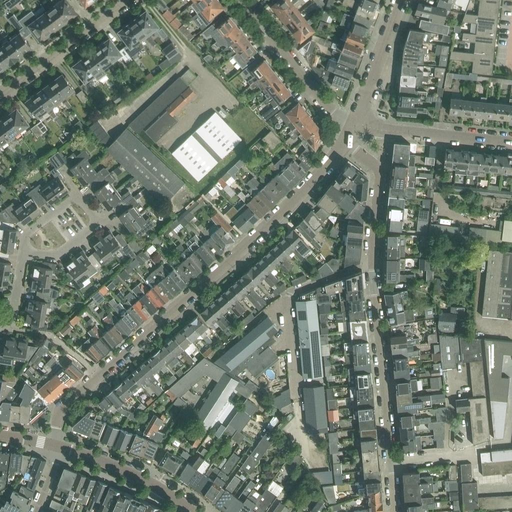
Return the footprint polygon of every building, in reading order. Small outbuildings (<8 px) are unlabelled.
[(52,0),(52,1),(68,22),(72,19),(72,17),(72,16),(76,13),(66,0),(52,0)] [(197,13),(213,0),(195,0),(194,1),(191,4),(197,13)] [(213,0),(197,13),(204,21),(204,22),(206,24),(216,16),(214,14),(221,8),(219,5),(218,3),(218,2),(217,0),(215,0),(213,0)] [(276,0),(278,2),(272,6),(273,7),(273,9),(275,11),(276,11),(277,12),(278,12),(280,14),(298,0),(290,0),(289,1),(288,0),(276,0)] [(304,1),(304,0),(298,0),(280,14),(282,17),(282,18),(283,19),(282,20),(285,24),(299,13),(295,8),(304,1)] [(324,3),(321,0),(315,0),(315,1),(322,10),(324,3)] [(373,14),(375,10),(347,0),(343,0),(343,3),(357,8),(356,13),(371,19),(372,17),(373,17),(374,15),(373,14)] [(377,4),(378,2),(373,0),(347,0),(375,10),(376,7),(377,7),(378,4),(377,4)] [(438,0),(436,7),(446,9),(450,10),(452,2),(462,6),(462,9),(466,11),(469,0),(438,0)] [(499,6),(499,0),(477,0),(479,1),(478,15),(496,17),(497,6),(499,6)] [(68,22),(52,1),(44,7),(58,27),(62,24),(65,24),(68,22)] [(419,4),(415,14),(432,18),(432,21),(431,22),(443,24),(443,23),(446,9),(436,7),(419,4)] [(58,27),(44,7),(43,6),(34,13),(37,17),(50,35),(54,32),(54,30),(58,27)] [(168,9),(163,13),(162,14),(169,21),(180,12),(179,10),(173,15),(168,9)] [(32,10),(19,20),(22,25),(23,26),(29,34),(33,31),(40,40),(44,37),(47,38),(50,35),(37,17),(34,13),(32,10)] [(158,26),(146,11),(142,15),(140,14),(135,18),(136,19),(149,35),(150,34),(154,31),(155,33),(157,32),(162,39),(167,35),(161,28),(159,29),(157,27),(158,26)] [(324,12),(321,20),(326,22),(329,14),(324,12)] [(306,21),(299,13),(285,24),(289,28),(290,28),(291,29),(293,32),(306,21)] [(371,20),(371,19),(356,13),(354,16),(344,13),(342,18),(368,27),(370,24),(371,24),(372,20),(371,20)] [(22,25),(19,20),(14,14),(8,18),(18,31),(23,26),(22,25)] [(494,36),(495,25),(497,25),(498,17),(496,17),(478,15),(465,14),(462,22),(477,23),(476,34),(494,36)] [(176,17),(170,22),(176,29),(182,23),(176,17)] [(202,32),(206,38),(210,34),(216,41),(217,41),(236,25),(233,21),(234,20),(231,17),(230,17),(229,17),(224,20),(221,17),(213,23),(202,32)] [(313,21),(311,18),(310,18),(306,21),(293,32),(296,35),(295,35),(296,36),(296,38),(298,40),(299,40),(300,41),(313,30),(309,25),(313,21)] [(342,18),(339,26),(345,28),(346,28),(365,36),(366,35),(367,35),(368,31),(367,31),(368,27),(342,18)] [(149,35),(136,19),(133,21),(131,21),(127,24),(140,41),(146,37),(153,46),(156,43),(150,34),(149,35)] [(325,33),(327,24),(320,21),(317,30),(325,33)] [(431,22),(429,30),(447,34),(448,26),(431,22)] [(122,29),(119,32),(128,44),(123,48),(130,57),(144,47),(140,41),(127,24),(123,27),(122,29)] [(179,28),(184,33),(190,39),(193,37),(183,25),(179,28)] [(216,41),(214,43),(217,46),(220,45),(222,44),(223,43),(224,43),(226,44),(227,46),(228,45),(243,33),(240,28),(239,29),(236,25),(217,41),(216,41)] [(365,36),(346,28),(342,39),(362,46),(365,36)] [(422,42),(425,32),(425,31),(410,29),(406,39),(421,42),(422,42)] [(31,47),(20,32),(11,38),(22,54),(23,53),(25,53),(28,51),(28,49),(31,47)] [(231,56),(249,42),(246,38),(247,37),(243,33),(228,45),(232,51),(227,55),(229,58),(231,56)] [(463,33),(462,41),(475,43),(474,53),(492,55),(493,44),(495,44),(496,36),(494,36),(476,34),(463,33)] [(358,57),(362,46),(342,39),(340,38),(338,44),(333,42),(313,35),(311,40),(316,41),(316,42),(358,57)] [(11,38),(10,38),(2,44),(14,60),(15,59),(17,60),(19,58),(19,56),(22,54),(11,38)] [(103,42),(99,45),(112,62),(117,59),(119,60),(123,57),(128,64),(133,60),(130,57),(123,48),(118,51),(109,39),(105,42),(103,42)] [(420,47),(421,42),(406,39),(403,51),(424,53),(424,52),(426,53),(426,48),(420,47)] [(312,53),(312,52),(316,42),(316,41),(311,40),(306,51),(312,53)] [(172,42),(161,50),(168,58),(168,59),(178,52),(179,51),(172,42)] [(254,58),(251,54),(256,50),(255,49),(256,48),(253,45),(252,46),(249,42),(231,56),(241,69),(254,58)] [(14,60),(2,44),(0,45),(0,59),(5,66),(9,63),(11,64),(13,62),(13,60),(14,60)] [(112,62),(99,45),(94,48),(95,50),(91,53),(105,71),(110,77),(114,75),(108,66),(112,62)] [(448,56),(449,46),(442,45),(440,54),(440,55),(448,56)] [(353,68),(357,59),(333,50),(331,53),(339,56),(337,62),(337,63),(353,68)] [(315,68),(315,67),(320,56),(320,55),(312,52),(312,53),(306,51),(304,58),(311,67),(315,68)] [(423,63),(424,53),(403,51),(402,64),(417,66),(417,65),(417,63),(423,63)] [(493,63),(494,55),(492,55),(474,53),(450,51),(449,59),(473,61),(471,73),(477,74),(492,75),(492,74),(490,74),(491,63),(493,63)] [(182,56),(179,52),(178,52),(168,59),(168,58),(159,64),(163,70),(182,56)] [(105,71),(91,53),(87,56),(85,55),(81,58),(95,76),(98,80),(107,74),(105,71)] [(204,58),(204,59),(207,63),(208,62),(212,59),(209,55),(204,58)] [(95,76),(81,58),(77,61),(77,64),(73,67),(85,82),(81,85),(87,94),(92,90),(88,84),(92,80),(91,79),(95,76)] [(350,78),(353,68),(337,63),(337,62),(329,59),(325,69),(350,78)] [(252,63),(240,72),(241,72),(244,76),(247,76),(250,74),(253,77),(248,81),(250,84),(270,68),(264,60),(260,63),(256,66),(252,63)] [(422,71),(423,66),(417,65),(417,66),(402,64),(401,74),(428,77),(428,71),(422,71)] [(435,66),(434,76),(438,77),(438,78),(443,78),(445,67),(435,66)] [(346,89),(349,80),(315,67),(315,68),(311,67),(321,79),(324,75),(333,78),(331,84),(346,89)] [(262,88),(277,77),(276,76),(277,75),(275,72),(274,72),(270,68),(250,84),(253,88),(257,84),(261,89),(262,88)] [(189,69),(184,73),(192,81),(196,77),(189,69)] [(150,72),(145,76),(149,81),(154,77),(150,72)] [(447,72),(444,85),(450,86),(452,77),(453,73),(447,72)] [(192,81),(184,73),(180,77),(188,85),(192,81)] [(428,80),(428,77),(401,74),(400,84),(415,85),(416,79),(428,80)] [(75,92),(62,75),(53,82),(65,98),(65,97),(70,93),(71,95),(75,92)] [(188,85),(180,77),(180,76),(175,80),(184,89),(188,85)] [(263,101),(284,85),(281,81),(282,80),(279,77),(278,78),(277,77),(262,88),(266,94),(261,98),(263,101)] [(184,89),(175,80),(171,84),(180,93),(184,89)] [(65,98),(53,82),(50,84),(49,84),(47,84),(43,87),(56,104),(62,100),(68,108),(71,105),(65,97),(65,98)] [(180,93),(171,84),(167,88),(175,97),(180,93)] [(415,90),(415,85),(400,84),(399,94),(426,96),(427,91),(415,90)] [(287,89),(284,85),(263,101),(266,104),(270,101),(273,106),(272,107),(276,111),(281,107),(278,103),(290,93),(290,92),(291,92),(288,88),(287,89)] [(56,104),(43,87),(38,91),(38,93),(35,95),(50,115),(50,114),(53,118),(57,116),(51,108),(56,104)] [(167,110),(145,131),(156,142),(178,121),(178,120),(173,115),(196,93),(190,87),(166,109),(167,110)] [(175,97),(167,88),(163,92),(171,101),(175,97)] [(82,90),(81,90),(76,94),(83,103),(88,99),(82,90)] [(171,101),(163,92),(158,96),(167,105),(171,101)] [(414,99),(441,101),(442,98),(436,97),(437,97),(426,96),(399,94),(398,103),(413,105),(414,99)] [(50,115),(35,95),(26,102),(38,118),(39,117),(41,120),(36,124),(43,133),(46,138),(51,135),(47,130),(48,129),(42,121),(50,115)] [(167,105),(158,96),(154,100),(163,109),(167,105)] [(486,102),(487,97),(481,96),(481,101),(474,100),(473,116),(484,117),(486,102)] [(461,114),(463,99),(451,98),(450,113),(461,114)] [(473,116),(474,100),(463,99),(461,114),(473,116)] [(163,109),(154,100),(150,104),(158,113),(163,109)] [(496,118),(498,103),(486,102),(484,117),(496,118)] [(292,121),(305,111),(304,110),(305,110),(302,106),(301,107),(298,103),(293,107),(291,108),(288,104),(278,112),(288,125),(287,125),(292,121)] [(498,103),(496,118),(508,119),(509,104),(498,103)] [(158,113),(150,104),(146,108),(154,117),(158,113)] [(425,113),(425,108),(398,105),(397,115),(416,116),(417,112),(425,113)] [(154,117),(146,108),(141,112),(150,121),(154,117)] [(28,126),(16,109),(12,112),(10,112),(6,115),(19,132),(25,128),(27,131),(31,128),(37,137),(43,133),(36,124),(31,128),(29,125),(28,126)] [(242,139),(216,111),(172,153),(198,180),(242,139)] [(291,136),(311,119),(308,115),(309,115),(306,111),(305,112),(305,111),(292,121),(296,126),(288,133),(291,136)] [(150,121),(141,112),(137,116),(146,125),(150,121)] [(2,120),(0,121),(0,125),(10,139),(15,136),(19,132),(6,115),(2,117),(2,120)] [(146,125),(137,116),(133,120),(141,129),(146,125)] [(311,119),(291,136),(294,139),(299,135),(302,133),(306,137),(318,127),(319,126),(315,122),(314,123),(311,119)] [(92,131),(101,125),(98,120),(89,127),(92,131)] [(141,129),(133,120),(129,124),(137,133),(141,129)] [(16,147),(0,125),(0,143),(1,146),(7,141),(13,149),(16,147)] [(96,136),(105,129),(101,125),(92,131),(96,136)] [(302,153),(298,157),(302,161),(305,164),(309,168),(313,164),(313,161),(309,158),(314,151),(322,136),(322,133),(318,127),(306,137),(302,140),(303,140),(301,142),(306,148),(302,153)] [(185,182),(127,128),(106,149),(164,204),(185,182)] [(108,134),(105,129),(96,136),(100,141),(108,134)] [(283,142),(271,130),(262,138),(262,139),(266,144),(266,143),(274,151),(283,142)] [(112,139),(108,134),(100,141),(103,145),(112,139)] [(260,149),(266,144),(262,139),(255,145),(260,150),(260,149)] [(409,150),(410,144),(393,142),(392,153),(408,155),(415,156),(415,155),(423,156),(423,151),(414,150),(414,151),(409,150)] [(58,151),(53,155),(61,166),(66,162),(67,164),(70,161),(73,166),(70,168),(76,176),(91,165),(87,159),(90,156),(85,149),(76,155),(74,152),(68,156),(67,154),(63,157),(58,151)] [(455,169),(457,152),(453,152),(453,151),(445,150),(443,166),(450,167),(450,168),(455,169)] [(245,161),(251,155),(248,152),(248,151),(241,158),(245,161)] [(455,169),(455,173),(466,174),(467,168),(468,152),(461,151),(461,153),(457,152),(455,169)] [(287,164),(286,165),(300,179),(306,173),(287,152),(281,158),(287,164)] [(467,168),(466,174),(477,176),(478,171),(480,154),(476,154),(476,153),(468,152),(467,168)] [(414,165),(415,156),(408,155),(392,153),(391,164),(407,165),(413,166),(413,165),(414,165)] [(489,171),(491,155),(484,154),(484,155),(480,154),(478,171),(484,172),(484,170),(489,171)] [(57,169),(61,166),(53,155),(48,158),(55,167),(50,170),(55,177),(49,182),(59,197),(68,190),(58,177),(61,175),(57,169)] [(501,174),(503,157),(498,156),(499,156),(491,155),(489,171),(496,171),(496,173),(501,174)] [(434,164),(435,157),(426,156),(425,163),(434,164)] [(511,173),(511,157),(507,157),(503,157),(501,174),(507,174),(507,173),(511,173)] [(242,158),(238,162),(242,167),(246,163),(245,161),(242,158)] [(300,179),(286,165),(283,167),(275,159),(272,162),(294,185),(300,179)] [(294,185),(272,162),(268,165),(277,174),(273,178),(286,192),(294,185)] [(352,179),(358,171),(355,169),(355,168),(348,162),(342,170),(343,170),(332,184),(331,183),(343,194),(344,194),(346,192),(345,192),(354,180),(352,179)] [(232,173),(237,167),(234,164),(227,171),(232,175),(233,174),(232,173)] [(411,177),(413,166),(407,165),(391,164),(390,174),(406,176),(411,177)] [(94,184),(109,173),(110,172),(106,168),(103,167),(97,172),(91,165),(76,176),(84,186),(87,184),(91,188),(95,185),(94,184)] [(225,182),(225,181),(232,175),(227,171),(220,178),(225,182)] [(367,179),(366,178),(367,178),(361,173),(360,173),(358,171),(352,179),(354,180),(345,192),(346,192),(364,206),(367,179)] [(114,180),(109,173),(94,184),(95,185),(98,189),(95,192),(101,200),(116,189),(111,183),(114,180)] [(286,192),(273,178),(269,181),(261,173),(258,176),(263,180),(262,181),(279,198),(286,192)] [(414,188),(415,177),(406,176),(390,174),(389,185),(405,187),(414,188)] [(279,198),(262,181),(260,183),(253,176),(250,180),(273,204),(279,198)] [(468,185),(468,179),(453,177),(452,183),(468,185)] [(227,184),(225,181),(225,182),(220,178),(217,180),(224,187),(227,184)] [(426,178),(425,189),(428,189),(434,190),(435,179),(432,179),(426,178)] [(273,204),(250,180),(247,183),(251,187),(248,190),(254,196),(253,197),(252,198),(265,212),(273,204)] [(59,197),(49,182),(42,187),(39,184),(32,189),(44,204),(48,201),(50,204),(59,197)] [(344,194),(343,194),(331,183),(325,190),(326,191),(324,193),(337,203),(344,194)] [(417,188),(414,188),(405,187),(389,185),(388,196),(405,197),(416,198),(417,188)] [(214,186),(210,191),(213,194),(218,190),(214,186)] [(44,204),(32,189),(26,194),(28,197),(22,202),(33,217),(41,210),(39,208),(44,204)] [(118,209),(133,197),(128,191),(121,196),(116,189),(101,200),(108,210),(111,207),(115,212),(119,209),(118,209)] [(252,198),(253,197),(248,192),(245,195),(241,190),(237,194),(245,202),(245,203),(259,218),(265,212),(252,198)] [(346,192),(344,194),(337,203),(350,213),(345,218),(363,223),(364,206),(346,192)] [(318,201),(317,203),(322,207),(318,210),(322,214),(326,218),(330,215),(328,214),(330,213),(337,203),(324,193),(321,197),(320,197),(318,200),(318,201)] [(404,208),(405,197),(388,196),(387,206),(404,208)] [(135,206),(138,204),(133,197),(118,209),(119,209),(122,213),(119,215),(126,224),(140,213),(135,206)] [(430,207),(430,199),(423,199),(422,207),(430,207)] [(202,205),(197,200),(196,200),(187,208),(192,214),(202,205)] [(33,217),(22,202),(15,207),(12,203),(0,212),(8,222),(13,223),(15,222),(16,223),(20,220),(23,224),(33,217)] [(245,203),(237,209),(237,210),(251,225),(259,218),(245,203)] [(233,205),(225,213),(235,223),(243,232),(251,225),(237,210),(237,209),(233,205)] [(407,208),(404,208),(387,206),(386,217),(403,219),(406,219),(407,208)] [(192,214),(187,208),(183,213),(188,218),(192,214)] [(323,228),(320,224),(326,218),(322,214),(318,210),(314,214),(311,210),(308,214),(306,214),(305,216),(305,218),(304,219),(311,226),(313,229),(320,231),(323,228)] [(12,229),(13,223),(8,222),(0,212),(0,211),(0,237),(14,240),(16,229),(12,229)] [(226,232),(232,227),(231,227),(232,226),(224,218),(217,212),(212,216),(216,221),(217,221),(207,230),(206,230),(223,251),(234,241),(226,232)] [(145,220),(140,213),(126,224),(133,233),(137,238),(149,228),(154,224),(149,217),(145,220)] [(186,219),(182,214),(175,220),(179,223),(180,222),(181,223),(186,219)] [(401,229),(403,219),(386,217),(385,228),(401,229)] [(362,236),(363,225),(348,224),(348,221),(338,218),(337,221),(348,225),(347,235),(362,236)] [(470,226),(468,240),(501,244),(502,239),(511,240),(511,220),(504,219),(504,220),(500,220),(499,230),(470,226)] [(173,229),(179,223),(175,220),(170,225),(173,229)] [(310,227),(303,220),(295,227),(302,234),(317,250),(321,246),(313,236),(316,234),(310,227)] [(428,221),(428,220),(421,220),(418,220),(417,230),(427,231),(428,221)] [(206,230),(207,230),(201,223),(198,226),(208,238),(205,241),(217,256),(223,251),(206,230)] [(460,227),(430,223),(429,234),(433,236),(459,239),(460,227)] [(167,234),(173,229),(170,225),(163,231),(167,234)] [(338,228),(335,227),(333,226),(330,236),(335,238),(338,228)] [(293,229),(285,236),(303,256),(311,250),(307,245),(293,229)] [(136,255),(127,243),(120,235),(116,238),(109,230),(100,237),(113,253),(118,249),(127,255),(128,253),(132,258),(134,257),(136,255)] [(217,256),(205,241),(203,243),(196,234),(192,238),(211,261),(217,256)] [(404,246),(406,246),(406,235),(384,234),(384,245),(404,246)] [(163,240),(158,235),(152,241),(156,246),(163,240)] [(361,246),(362,236),(347,235),(346,240),(342,240),(342,244),(346,245),(361,246)] [(428,236),(421,235),(420,246),(431,247),(431,237),(428,236)] [(303,256),(285,236),(278,243),(288,255),(292,251),(300,259),(303,256)] [(13,252),(14,240),(0,237),(0,254),(8,256),(9,251),(13,252)] [(108,257),(113,253),(100,237),(91,244),(97,252),(93,255),(101,266),(108,260),(108,257)] [(134,238),(133,239),(129,242),(136,251),(141,248),(134,238)] [(211,261),(192,238),(189,240),(192,243),(189,246),(194,251),(193,251),(193,252),(205,267),(205,266),(211,261)] [(288,255),(278,243),(270,250),(289,270),(293,266),(285,258),(288,255)] [(147,256),(156,248),(153,244),(144,252),(147,256)] [(205,267),(193,252),(188,247),(185,249),(180,244),(177,247),(198,272),(205,267)] [(359,263),(361,246),(346,245),(344,269),(359,263)] [(384,245),(384,256),(404,257),(404,246),(384,245)] [(198,272),(177,247),(174,249),(183,260),(180,263),(192,277),(198,272)] [(481,315),(481,316),(511,319),(511,251),(488,249),(488,250),(489,250),(482,315),(481,315)] [(83,250),(74,257),(86,274),(88,277),(98,270),(97,269),(101,266),(93,255),(89,258),(83,250)] [(289,270),(270,250),(263,256),(273,268),(274,268),(278,264),(286,273),(289,270)] [(7,262),(8,256),(0,254),(0,271),(9,273),(11,263),(7,262)] [(273,268),(263,256),(255,263),(274,284),(275,283),(278,279),(274,275),(278,272),(274,268),(273,268)] [(88,277),(86,274),(74,257),(65,264),(71,272),(66,276),(77,290),(84,285),(82,282),(88,277)] [(139,262),(134,257),(132,258),(128,262),(130,264),(132,267),(139,262)] [(192,277),(180,263),(176,257),(170,262),(187,282),(192,277)] [(326,262),(334,271),(338,270),(339,270),(339,259),(332,258),(327,262),(326,262)] [(384,258),(384,269),(399,269),(406,270),(406,258),(384,258)] [(430,259),(419,259),(419,269),(426,269),(430,269),(430,259)] [(56,269),(57,263),(44,261),(43,267),(33,265),(31,277),(51,280),(52,274),(56,269)] [(323,270),(319,272),(323,276),(334,272),(334,271),(326,262),(320,267),(323,270)] [(274,284),(255,263),(251,267),(246,271),(257,283),(263,278),(271,286),(274,284)] [(133,269),(132,267),(130,264),(127,266),(124,269),(128,273),(131,271),(133,269)] [(185,283),(173,269),(169,273),(161,264),(157,267),(177,290),(185,283)] [(177,290),(157,267),(149,274),(150,275),(169,297),(177,290)] [(123,279),(128,273),(124,269),(119,274),(123,279)] [(399,274),(399,269),(384,269),(384,280),(414,281),(414,274),(399,274)] [(7,285),(9,273),(0,271),(0,290),(3,291),(4,284),(7,285)] [(257,283),(246,271),(244,272),(241,275),(241,276),(237,280),(256,300),(260,296),(252,287),(255,284),(257,283)] [(362,288),(361,271),(316,288),(317,297),(327,294),(326,293),(330,293),(341,290),(347,288),(347,289),(362,288)] [(323,276),(319,272),(310,274),(312,280),(323,276)] [(305,274),(298,277),(300,282),(307,280),(305,274)] [(169,297),(150,275),(146,278),(153,287),(151,289),(163,303),(169,297)] [(50,287),(51,280),(31,277),(29,288),(39,289),(38,295),(52,297),(58,298),(59,290),(50,287)] [(300,282),(298,277),(290,280),(293,285),(300,282)] [(256,300),(237,280),(230,286),(240,298),(245,294),(253,303),(256,300)] [(114,286),(111,282),(106,286),(109,289),(110,290),(114,286)] [(163,303),(151,289),(149,290),(142,283),(138,286),(158,308),(163,303)] [(281,291),(288,287),(284,283),(278,286),(281,291)] [(109,289),(106,286),(105,284),(99,289),(98,290),(103,295),(104,294),(103,294),(109,289)] [(158,308),(138,286),(132,291),(139,299),(151,313),(158,308)] [(240,298),(230,286),(223,293),(241,313),(245,309),(237,301),(240,298)] [(281,291),(278,286),(272,291),(275,295),(281,291)] [(434,286),(433,293),(445,295),(446,287),(434,286)] [(363,298),(362,288),(347,289),(347,288),(341,290),(342,300),(364,298),(363,298)] [(323,376),(314,289),(299,295),(300,301),(296,301),(303,378),(323,376)] [(105,298),(99,291),(92,297),(98,304),(105,298)] [(124,296),(125,296),(120,291),(116,295),(124,303),(125,302),(129,307),(127,310),(139,324),(145,319),(124,296)] [(151,313),(139,299),(138,300),(134,295),(130,291),(125,296),(124,296),(145,319),(151,313)] [(406,291),(384,294),(387,313),(404,310),(402,301),(408,300),(406,291)] [(241,313),(223,293),(215,299),(226,311),(230,307),(238,316),(241,313)] [(326,293),(327,294),(317,297),(317,298),(318,303),(331,300),(330,293),(326,293)] [(50,305),(52,297),(38,295),(37,301),(27,299),(25,310),(46,313),(47,306),(50,305)] [(256,300),(262,307),(266,303),(260,296),(256,300)] [(113,298),(109,302),(122,317),(133,329),(139,324),(127,310),(120,302),(118,304),(113,298)] [(365,309),(364,298),(342,300),(342,310),(342,311),(365,309)] [(222,314),(226,311),(215,299),(208,306),(226,326),(230,323),(222,314)] [(253,303),(259,310),(262,307),(256,300),(253,303)] [(429,306),(425,307),(427,318),(436,316),(435,311),(434,305),(429,306)] [(438,312),(438,325),(438,331),(454,332),(455,326),(455,323),(461,323),(461,315),(462,315),(463,307),(457,306),(454,306),(451,305),(450,309),(450,312),(438,312)] [(226,326),(208,306),(200,313),(211,324),(215,320),(223,329),(226,326)] [(366,319),(365,309),(342,311),(343,321),(350,320),(366,319)] [(413,309),(404,310),(387,313),(389,323),(415,319),(413,309)] [(44,324),(46,313),(25,310),(23,321),(33,323),(33,329),(46,331),(47,324),(44,324)] [(126,336),(103,310),(99,313),(103,318),(102,319),(110,328),(107,331),(117,343),(126,336)] [(111,311),(107,315),(126,336),(133,329),(122,317),(118,320),(111,311)] [(251,312),(244,318),(248,322),(255,317),(251,312)] [(82,317),(78,313),(70,319),(75,324),(82,317)] [(327,313),(320,314),(321,323),(328,322),(327,313)] [(203,331),(208,327),(197,315),(189,322),(200,335),(208,344),(212,341),(203,331)] [(267,316),(260,322),(221,356),(237,375),(246,367),(254,377),(278,357),(269,346),(276,340),(271,335),(278,329),(267,316)] [(117,343),(107,331),(103,333),(91,318),(86,322),(92,327),(91,328),(110,350),(117,343)] [(366,319),(350,320),(343,321),(344,332),(351,331),(366,330),(365,319),(366,319)] [(69,322),(59,331),(64,336),(73,327),(69,322)] [(200,335),(189,322),(181,330),(192,342),(200,335)] [(226,326),(232,332),(236,329),(230,323),(226,326)] [(413,337),(412,333),(411,324),(389,326),(391,347),(407,345),(407,344),(419,343),(419,337),(413,337)] [(226,326),(223,329),(228,335),(232,332),(226,326)] [(110,350),(91,328),(88,331),(91,335),(87,339),(102,356),(110,350)] [(192,342),(181,330),(173,337),(189,355),(189,354),(194,350),(188,345),(192,342)] [(367,340),(366,330),(351,331),(352,341),(368,340),(367,340)] [(486,397),(480,338),(439,334),(440,344),(441,353),(441,360),(443,385),(448,384),(446,368),(456,367),(455,362),(469,361),(473,398),(486,397)] [(13,358),(17,338),(5,336),(4,347),(0,345),(0,362),(13,364),(13,358)] [(189,355),(173,337),(165,344),(179,360),(183,356),(192,366),(196,362),(189,354),(189,355)] [(28,340),(17,338),(13,358),(28,360),(36,347),(29,346),(29,347),(27,347),(28,340)] [(102,356),(87,339),(79,347),(84,351),(96,362),(102,356)] [(511,348),(511,341),(484,339),(485,351),(503,352),(503,354),(511,354),(511,348)] [(352,341),(344,342),(345,353),(369,351),(368,340),(352,341)] [(40,346),(40,347),(44,350),(45,350),(52,357),(55,359),(63,366),(62,367),(76,379),(84,373),(72,360),(69,363),(45,341),(41,346),(40,346)] [(323,355),(330,354),(329,343),(321,344),(321,355),(323,355)] [(179,360),(165,344),(155,352),(166,364),(167,363),(171,367),(179,360)] [(407,351),(407,345),(391,347),(392,357),(420,355),(419,349),(407,351)] [(202,353),(205,357),(213,350),(210,346),(202,353)] [(39,356),(44,350),(40,347),(36,352),(38,354),(38,355),(39,356)] [(369,351),(345,353),(346,363),(354,362),(369,361),(369,351)] [(165,364),(166,364),(155,352),(146,360),(156,372),(157,372),(161,368),(164,372),(169,368),(165,364)] [(420,359),(420,355),(392,357),(394,368),(409,367),(408,360),(420,359)] [(76,379),(62,367),(63,366),(52,357),(46,363),(70,385),(76,379)] [(204,357),(168,389),(178,396),(179,397),(205,373),(218,381),(192,421),(198,425),(206,430),(207,429),(208,429),(240,379),(206,358),(204,357)] [(156,372),(146,360),(138,367),(160,393),(161,392),(163,389),(157,383),(159,381),(157,379),(161,376),(157,372),(156,372)] [(370,372),(369,361),(354,362),(354,368),(348,368),(348,374),(349,374),(349,373),(370,372)] [(45,373),(44,372),(42,375),(28,363),(26,366),(57,396),(63,391),(45,373)] [(70,385),(46,363),(43,366),(48,371),(45,373),(63,391),(70,385)] [(440,374),(439,363),(433,363),(434,369),(425,370),(425,372),(419,373),(419,376),(440,374)] [(57,396),(26,366),(23,370),(24,370),(31,377),(34,381),(31,384),(36,388),(36,389),(41,397),(47,404),(50,402),(56,397),(57,396)] [(160,393),(138,367),(130,374),(140,386),(146,382),(158,395),(160,393)] [(410,378),(409,367),(394,368),(395,379),(410,378)] [(371,383),(370,372),(349,373),(349,374),(350,384),(356,383),(356,385),(371,383)] [(0,404),(13,387),(14,385),(17,381),(16,381),(16,376),(16,375),(3,373),(2,379),(0,379),(0,404)] [(140,386),(130,374),(122,381),(132,393),(140,386)] [(177,378),(174,374),(166,381),(169,385),(177,378)] [(501,376),(487,375),(488,381),(509,383),(509,378),(501,377),(501,376)] [(416,379),(395,381),(396,392),(411,391),(417,390),(416,379)] [(20,403),(18,421),(26,421),(27,422),(30,420),(31,419),(32,418),(48,405),(47,404),(41,397),(36,389),(36,388),(31,384),(30,385),(26,381),(19,394),(19,395),(23,397),(20,403)] [(132,393),(122,381),(114,388),(124,400),(132,393)] [(509,383),(488,381),(489,387),(499,388),(508,389),(509,383)] [(372,395),(371,384),(371,383),(356,385),(356,386),(350,386),(351,397),(372,395)] [(329,450),(323,386),(303,388),(307,427),(308,427),(309,433),(310,437),(316,436),(317,451),(329,450)] [(11,401),(12,401),(19,391),(13,387),(0,404),(0,418),(8,419),(10,402),(11,401)] [(124,400),(114,388),(106,396),(113,404),(119,411),(122,408),(123,408),(120,404),(124,400)] [(173,402),(178,396),(168,389),(165,392),(170,396),(169,397),(172,400),(171,401),(173,402)] [(249,415),(263,396),(253,389),(229,423),(237,429),(239,431),(250,416),(249,415)] [(290,390),(269,400),(279,408),(290,402),(291,402),(290,390)] [(412,396),(411,391),(396,392),(397,403),(445,398),(445,393),(430,394),(417,395),(417,396),(412,396)] [(23,397),(19,395),(16,401),(12,401),(11,401),(10,402),(8,419),(18,421),(20,403),(23,397)] [(372,395),(351,397),(352,408),(358,407),(373,406),(372,395)] [(113,404),(106,396),(105,397),(98,403),(104,410),(109,406),(113,404)] [(179,397),(178,396),(173,402),(173,403),(182,409),(186,402),(179,397)] [(486,397),(473,398),(456,400),(457,410),(462,410),(463,412),(466,412),(465,410),(469,409),(473,445),(490,439),(486,397)] [(337,409),(336,399),(336,398),(334,399),(327,399),(328,410),(337,409)] [(445,401),(445,398),(397,403),(398,413),(413,412),(413,411),(418,411),(417,407),(432,405),(431,403),(445,401)] [(146,406),(142,402),(136,409),(140,412),(141,411),(146,406)] [(294,410),(290,402),(279,408),(283,415),(294,410)] [(119,411),(113,404),(109,406),(115,414),(118,411),(119,411)] [(359,418),(375,416),(374,405),(373,406),(358,407),(359,418)] [(436,415),(437,421),(443,420),(445,414),(446,407),(429,409),(429,412),(434,415),(436,415)] [(283,415),(279,408),(264,429),(267,431),(241,467),(249,473),(259,460),(273,439),(275,436),(271,433),(283,415)] [(338,419),(337,409),(328,410),(329,420),(333,420),(338,419)] [(88,434),(96,414),(91,412),(91,411),(89,410),(72,425),(73,428),(88,434)] [(131,412),(128,416),(138,421),(140,416),(132,413),(131,412)] [(100,439),(106,423),(100,420),(102,416),(96,414),(88,434),(100,439)] [(157,431),(165,417),(163,414),(162,414),(160,417),(154,414),(143,432),(144,432),(143,436),(136,434),(129,450),(140,455),(148,437),(149,436),(150,436),(154,429),(157,431)] [(428,422),(431,422),(430,417),(415,418),(414,414),(398,415),(399,425),(414,424),(428,422)] [(376,427),(375,416),(359,418),(360,428),(375,427),(376,427)] [(444,420),(443,420),(437,421),(431,422),(428,422),(428,429),(433,428),(434,435),(444,434),(444,433),(444,420)] [(112,443),(116,434),(117,435),(120,428),(106,423),(100,439),(112,443)] [(237,429),(229,423),(224,429),(232,436),(237,429)] [(415,436),(414,424),(399,425),(401,438),(415,436)] [(504,425),(492,424),(494,439),(503,438),(504,425)] [(196,446),(206,430),(198,425),(188,440),(196,446)] [(376,438),(375,427),(360,428),(361,439),(376,438)] [(133,433),(120,428),(117,435),(118,435),(115,444),(127,449),(130,440),(133,433)] [(159,444),(160,442),(165,434),(157,431),(154,429),(150,436),(149,436),(148,437),(140,455),(151,460),(159,443),(159,444)] [(444,439),(444,434),(434,435),(434,440),(436,440),(437,448),(443,447),(443,439),(444,439)] [(420,436),(415,436),(401,438),(402,451),(417,450),(417,449),(421,449),(420,436)] [(377,448),(376,438),(361,439),(362,449),(377,448)] [(274,439),(271,444),(279,449),(282,444),(274,439)] [(338,452),(337,441),(329,442),(330,453),(332,453),(332,452),(338,452)] [(176,449),(168,444),(167,444),(165,448),(167,449),(159,464),(168,470),(169,472),(171,474),(174,473),(175,473),(179,476),(186,465),(188,461),(183,459),(173,453),(176,449)] [(285,445),(282,449),(289,455),(292,450),(285,445)] [(378,459),(377,448),(362,449),(363,460),(378,459)] [(204,449),(199,455),(204,458),(205,458),(209,452),(204,449)] [(232,453),(227,450),(223,456),(223,455),(217,464),(222,468),(232,453)] [(303,459),(293,450),(288,458),(299,465),(303,459)] [(0,489),(4,487),(9,453),(0,452),(0,453),(0,467),(3,468),(2,476),(0,475),(0,489)] [(228,473),(240,457),(233,452),(232,453),(222,468),(228,473)] [(491,452),(480,453),(481,462),(488,462),(492,461),(491,452)] [(25,471),(31,456),(22,455),(11,453),(8,478),(13,478),(13,477),(14,477),(14,475),(15,475),(15,469),(21,469),(24,474),(25,471)] [(187,482),(204,458),(199,455),(192,464),(188,461),(186,465),(179,476),(187,482)] [(35,489),(45,465),(46,461),(37,457),(32,456),(23,478),(32,481),(31,483),(29,482),(27,486),(35,489)] [(195,488),(205,474),(209,469),(206,467),(210,462),(204,458),(187,482),(195,488)] [(379,469),(378,459),(363,460),(364,471),(379,469)] [(504,460),(500,461),(501,473),(502,473),(502,475),(505,475),(504,473),(508,473),(507,460),(504,460)] [(341,462),(339,462),(333,463),(334,473),(342,473),(341,462)] [(489,475),(488,462),(481,462),(482,475),(489,475)] [(472,482),(471,463),(461,464),(463,510),(463,511),(467,511),(467,510),(473,509),(479,509),(478,497),(477,481),(472,482)] [(455,465),(448,466),(449,480),(456,479),(455,465)] [(203,494),(220,470),(215,466),(208,476),(205,474),(195,488),(203,494)] [(380,480),(379,469),(364,471),(364,481),(380,480)] [(71,487),(76,473),(68,470),(67,471),(64,471),(63,471),(55,494),(61,496),(63,491),(69,494),(71,488),(71,487)] [(220,470),(203,494),(211,500),(217,492),(222,486),(221,486),(228,476),(220,470)] [(419,477),(419,472),(403,473),(404,484),(432,482),(432,476),(419,477)] [(81,482),(83,475),(76,473),(71,487),(71,488),(75,489),(72,495),(73,495),(72,498),(76,500),(83,483),(81,482)] [(343,484),(342,473),(334,473),(335,484),(343,484)] [(86,504),(92,489),(95,480),(83,475),(81,482),(83,483),(76,500),(86,504)] [(234,494),(231,492),(240,479),(235,475),(225,488),(222,486),(211,500),(224,509),(234,494)] [(235,511),(255,483),(251,480),(238,497),(234,494),(224,509),(227,511),(235,511)] [(380,487),(380,480),(364,481),(355,482),(356,495),(380,487)] [(101,501),(107,486),(108,485),(98,481),(95,491),(94,491),(92,496),(93,496),(88,508),(92,510),(97,499),(101,501)] [(458,489),(457,481),(449,481),(449,489),(458,489)] [(433,492),(432,482),(404,484),(404,494),(421,493),(433,492)] [(333,485),(322,486),(323,490),(329,503),(336,502),(333,485)] [(110,511),(119,491),(109,486),(97,511),(110,511)] [(254,486),(235,511),(248,511),(262,492),(254,486)] [(28,502),(29,499),(18,494),(19,492),(13,489),(13,490),(7,487),(4,490),(10,493),(14,495),(12,499),(9,497),(7,501),(22,509),(25,510),(27,509),(28,505),(28,502)] [(31,500),(34,492),(21,487),(19,492),(18,494),(29,499),(31,500)] [(252,508),(248,511),(263,511),(276,494),(266,487),(261,494),(252,508)] [(382,503),(381,489),(364,495),(364,497),(368,496),(369,503),(382,503)] [(123,511),(132,495),(124,492),(124,493),(119,491),(110,511),(123,511)] [(458,499),(457,491),(449,492),(449,500),(458,499)] [(421,498),(421,493),(404,494),(405,504),(434,502),(433,496),(421,498)] [(143,511),(148,503),(148,502),(132,495),(123,511),(143,511)] [(56,511),(61,511),(64,505),(52,500),(49,508),(55,511),(54,511),(56,511)] [(20,511),(22,509),(7,501),(6,504),(3,502),(2,505),(0,503),(0,509),(5,511),(20,511)] [(76,502),(73,501),(70,508),(66,505),(67,503),(65,502),(64,505),(61,511),(71,511),(72,511),(73,511),(76,502)] [(320,509),(323,504),(318,501),(315,506),(320,509)] [(279,511),(285,506),(280,502),(272,511),(279,511)] [(434,507),(434,502),(405,504),(405,511),(428,511),(428,507),(434,507)] [(160,511),(163,509),(148,503),(143,511),(160,511)] [(369,510),(353,511),(382,511),(382,503),(369,503),(369,510)]
